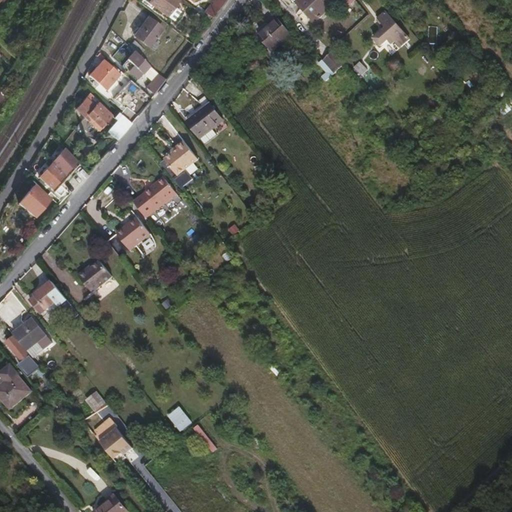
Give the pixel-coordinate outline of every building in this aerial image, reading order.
[(166,16),(177,0),(148,0),(148,2),(166,16)] [(212,17),(225,0),(212,0),(204,11),(212,17)] [(312,23),(326,10),(317,0),(296,0),(294,2),(312,23)] [(399,45),(407,37),(385,11),(377,18),(385,28),(373,38),(380,46),(391,36),(399,45)] [(146,44),(161,26),(147,16),(138,27),(133,33),(146,44)] [(270,51),(290,33),(276,18),(257,35),(270,51)] [(132,39),(127,45),(133,51),(137,54),(142,48),(132,39)] [(142,72),(149,64),(137,54),(133,51),(119,66),(135,80),(142,72)] [(19,78),(27,64),(22,59),(13,74),(19,78)] [(102,89),(117,73),(102,59),(87,75),(102,89)] [(361,75),(367,70),(359,62),(354,67),(361,75)] [(153,94),(165,79),(157,72),(151,79),(145,86),(153,94)] [(119,104),(136,85),(129,79),(112,98),(119,104)] [(93,106),(97,101),(88,93),(77,106),(99,125),(106,118),(105,116),(107,114),(104,112),(102,114),(93,106)] [(209,129),(220,120),(208,104),(185,121),(197,138),(209,129)] [(115,140),(130,124),(123,117),(117,112),(103,128),(115,140)] [(134,118),(127,112),(123,117),(130,124),(134,118)] [(202,144),(213,135),(209,129),(197,138),(202,144)] [(174,176),(195,160),(181,141),(173,147),(175,149),(170,153),(161,159),(174,176)] [(65,171),(69,166),(60,158),(54,165),(50,162),(38,177),(49,187),(54,181),(50,177),(60,166),(65,171)] [(163,183),(161,180),(152,187),(154,189),(163,183)] [(142,221),(174,197),(163,183),(154,189),(152,187),(129,204),(142,221)] [(33,215),(48,197),(32,185),(25,194),(28,196),(20,205),(33,215)] [(118,260),(148,236),(135,219),(125,226),(127,228),(116,237),(114,235),(104,243),(118,260)] [(125,226),(114,235),(116,237),(127,228),(125,226)] [(90,294),(109,278),(97,262),(84,272),(83,270),(76,276),(90,294)] [(64,317),(74,309),(50,281),(28,299),(39,312),(52,302),(64,317)] [(26,349),(45,333),(32,318),(13,333),(26,349)] [(28,361),(32,358),(13,335),(5,342),(20,360),(24,356),(28,361)] [(0,399),(6,409),(29,391),(16,374),(14,376),(0,386),(0,399)] [(94,389),(86,395),(94,406),(102,400),(94,389)] [(182,412),(174,418),(182,430),(190,423),(182,412)] [(115,462),(132,449),(113,425),(115,424),(108,416),(92,429),(96,433),(94,434),(115,462)]
